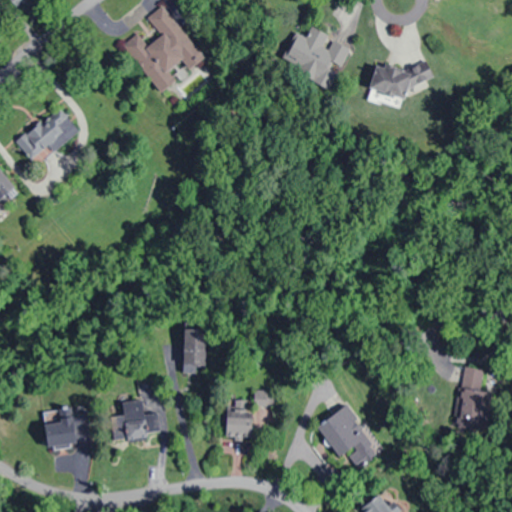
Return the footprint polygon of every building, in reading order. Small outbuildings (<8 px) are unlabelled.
[(147,18),(159,36),(147,44),(138,32),(123,43),(158,93),(200,65),(192,54),(195,52),(164,6),(147,18)] [(329,89),(339,67),(341,68),(350,47),(309,29),(305,38),(297,34),(286,59),(308,68),(304,78),(329,89)] [(403,107),(408,82),(428,86),(430,73),(376,62),(368,100),(403,107)] [(17,141),(34,165),(78,132),(61,108),(17,141)] [(0,201),(15,188),(0,170),(0,201)] [(183,330),(183,367),(206,367),(206,330),(183,330)] [(113,442),(160,437),(158,413),(144,415),(142,400),(109,403),(113,442)] [(253,434),(253,401),(233,401),(233,407),(226,407),(226,434),(253,434)] [(42,410),(47,451),(79,447),(77,433),(89,432),(86,405),(42,410)] [(380,450),(344,405),(317,427),(353,471),(380,450)] [(361,506),(365,511),(403,511),(398,505),(393,509),(380,492),(361,506)]
